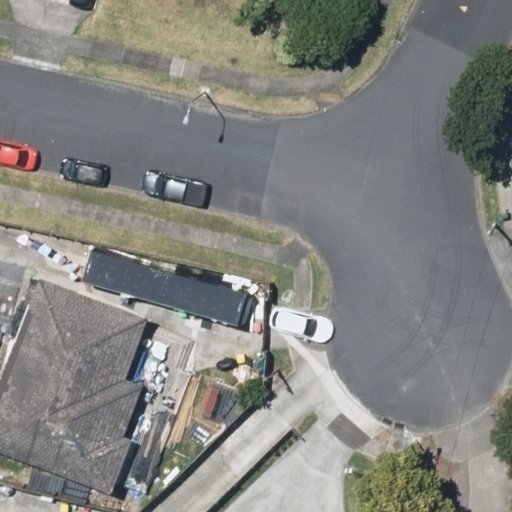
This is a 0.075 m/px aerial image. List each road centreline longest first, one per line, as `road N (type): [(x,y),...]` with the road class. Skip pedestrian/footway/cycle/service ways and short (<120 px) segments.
road 1 (residential): [(0,103),(370,181)]
road 2 (residential): [(370,181),(466,0)]
road 3 (residential): [(418,324),(370,181)]
